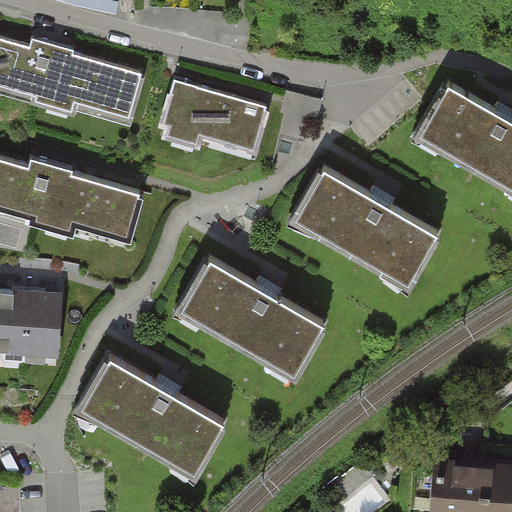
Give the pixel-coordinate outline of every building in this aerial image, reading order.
[(31,51),(0,42),(0,85),(40,97),(38,105),(70,114),(72,106),(125,121),(136,81),(69,62),(71,55),(33,44),(31,51)] [(204,138),(259,152),(273,92),(177,69),(161,138),(202,148),(204,138)] [(511,185),(511,120),(447,83),(418,131),(511,185)] [(321,115),(323,93),(288,89),(286,111),(321,115)] [(30,171),(0,162),(0,205),(39,216),(37,224),(69,233),(71,225),(124,240),(135,201),(68,182),(70,174),(32,163),(30,171)] [(403,284),(432,235),(322,171),(294,220),(403,284)] [(289,375),(317,326),(208,262),(179,311),(289,375)] [(0,347),(58,352),(62,293),(0,288),(0,347)] [(188,474),(216,425),(107,361),(78,410),(188,474)] [(431,511),(511,511),(511,459),(435,455),(431,511)] [(352,511),(362,511),(383,499),(360,464),(333,481),(352,511)]
